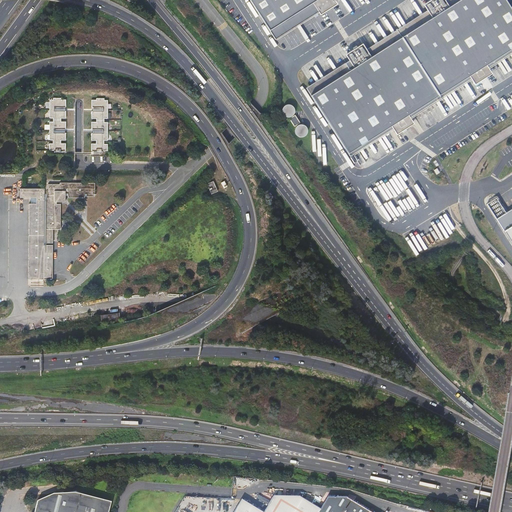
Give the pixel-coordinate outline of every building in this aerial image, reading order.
[(249,0),(272,35),(316,7),(320,14),(337,3),(334,0),(249,0)] [(436,3),(432,6),(430,2),(424,6),(427,11),(423,13),(424,16),(372,50),(370,47),(366,50),(363,45),(357,49),(359,52),(354,55),(352,52),(346,56),(349,61),(345,64),(346,66),(307,91),(348,154),(391,126),(396,133),(402,129),(399,126),(405,123),(407,126),(413,122),(408,115),(469,76),(474,83),(480,79),(478,76),(483,73),(485,76),(491,72),(486,65),(511,48),(511,10),(505,0),(448,0),(446,2),(444,0),(436,0),(438,2),(436,3)] [(345,54),(346,56),(352,52),(354,55),(359,52),(357,49),(363,45),(362,44),(356,47),(356,46),(353,48),(353,49),(345,54)] [(480,79),(474,83),(475,84),(480,81),(481,82),(484,80),(483,79),(492,73),(491,72),(485,76),(483,73),(478,76),(480,79)] [(66,107),(66,99),(61,99),(61,98),(53,98),(53,99),(49,100),(49,118),(52,118),(52,121),(49,121),(49,140),(52,140),(52,143),(49,143),(49,150),(53,150),(53,152),(64,152),(64,150),(65,150),(65,143),(60,143),(60,140),(65,140),(65,133),(64,133),(64,129),(65,129),(65,121),(61,121),(61,118),(65,118),(65,111),(64,111),(64,107),(66,107)] [(96,98),(96,99),(91,99),(91,107),(92,107),(92,111),(91,111),(91,118),(95,118),(95,121),(91,121),(91,129),(92,129),(92,133),(91,133),(91,140),(95,140),(95,143),(91,143),(90,150),(92,150),(92,152),(102,153),(102,150),(107,151),(108,143),(104,144),(104,140),(107,140),(108,122),(104,122),(104,119),(107,119),(108,100),(104,100),(104,98),(96,98)] [(293,107),(291,105),(289,105),(287,105),(285,105),(283,107),(282,109),(282,111),(282,113),(283,115),(285,116),(287,117),(289,117),(292,116),(293,115),(294,113),(295,111),(294,109),(293,107)] [(295,115),(289,119),(294,126),(300,122),(295,115)] [(402,129),(396,133),(397,134),(402,131),(403,132),(406,130),(405,129),(413,123),(413,122),(407,126),(405,123),(399,126),(402,129)] [(306,127),(304,125),(302,124),(300,124),(298,125),(296,127),(295,129),(295,131),(295,133),(296,135),(298,136),(300,137),(302,137),(304,136),(306,135),(307,133),(308,131),(307,128),(306,127)] [(214,181),(207,183),(211,194),(218,191),(214,181)] [(44,188),(19,188),(19,197),(30,197),(30,203),(29,203),(28,279),(52,279),(52,245),(45,244),(45,243),(52,243),(53,229),(60,229),(60,203),(57,204),(56,202),(65,202),(65,193),(68,193),(68,197),(84,197),(84,194),(86,194),(86,196),(94,196),(94,183),(59,182),(59,184),(48,184),(47,193),(44,193),(44,188)] [(511,208),(506,213),(496,198),(487,204),(511,243),(511,208)] [(439,219),(433,223),(441,237),(452,231),(449,226),(452,224),(450,221),(449,222),(447,218),(442,220),(444,223),(442,224),(439,219)] [(108,511),(111,501),(75,491),(52,493),(37,500),(34,511),(108,511)] [(274,495),(263,511),(262,511),(371,511),(348,497),(328,496),(320,508),(299,495),(274,495)] [(241,498),(232,511),(262,511),(263,511),(241,498)]
